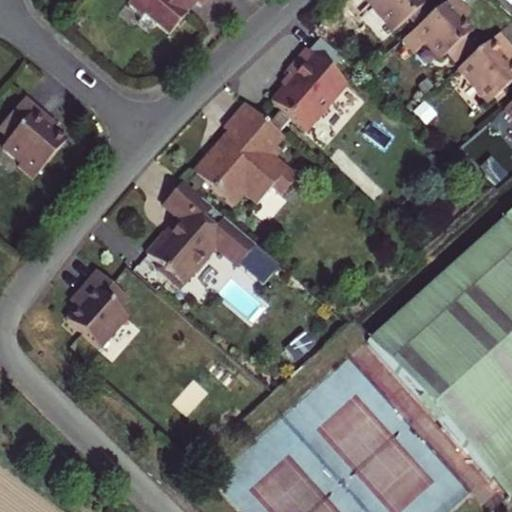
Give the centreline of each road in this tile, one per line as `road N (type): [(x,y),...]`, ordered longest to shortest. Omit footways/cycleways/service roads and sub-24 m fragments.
road 1 (residential): [(160,511),(16,361),(3,334),(8,304),(150,136)]
road 2 (residential): [(0,5),(150,136)]
road 3 (residential): [(150,136),(290,0)]
